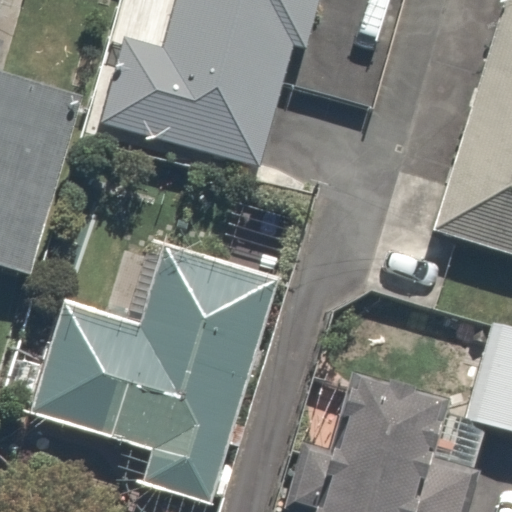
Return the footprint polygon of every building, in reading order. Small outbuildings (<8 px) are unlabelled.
[(86,123),(245,167),(272,69),(284,73),(304,0),(155,0),(142,48),(109,39),(86,123)] [(511,262),(511,0),(489,0),(423,237),(511,262)] [(0,270),(8,273),(58,101),(0,84),(0,270)] [(198,503),(257,276),(135,244),(115,318),(52,301),(20,421),(133,451),(124,483),(198,503)] [(511,328),(476,319),(450,421),(511,437),(511,328)] [(424,511),(447,415),(321,385),(292,511),(424,511)]
